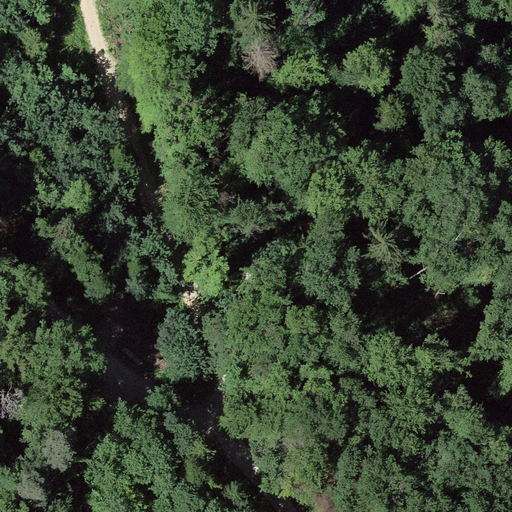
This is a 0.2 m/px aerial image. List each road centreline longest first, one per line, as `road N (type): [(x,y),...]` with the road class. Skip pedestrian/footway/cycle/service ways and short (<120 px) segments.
road 1 (track): [(91,0),(139,173),(267,474)]
road 2 (track): [(293,511),(267,474),(132,394),(18,294),(0,268)]
road 3 (track): [(162,412),(127,432),(101,473),(101,511)]
